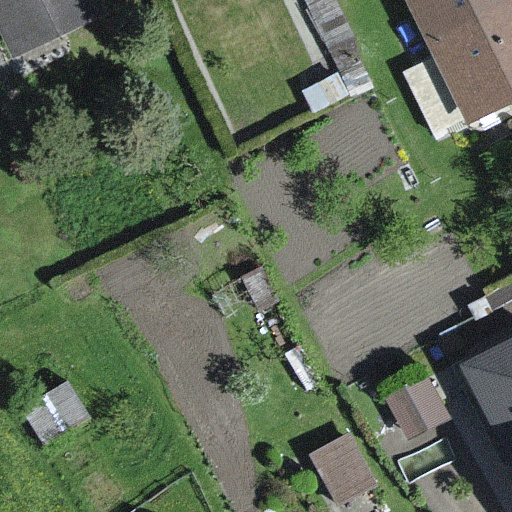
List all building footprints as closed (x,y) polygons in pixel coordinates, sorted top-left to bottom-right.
[(81,0),(0,0),(0,63),(1,66),(93,27),(81,0)] [(511,0),(395,0),(464,130),(511,105),(511,0)] [(507,419),(511,417),(511,330),(476,346),(507,419)] [(408,425),(448,407),(429,366),(389,385),(408,425)] [(311,441),(340,493),(378,472),(349,420),(311,441)] [(511,444),(495,453),(511,489),(511,444)]
